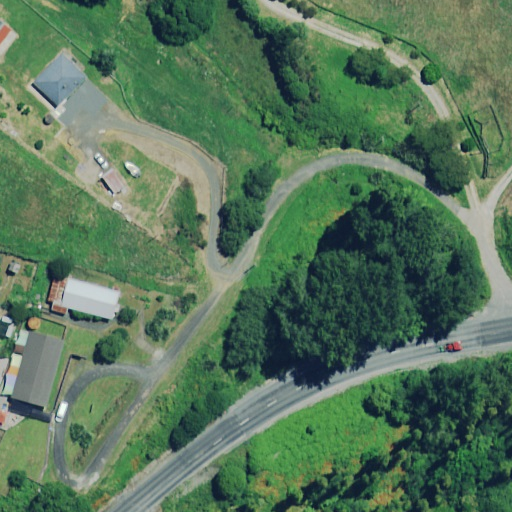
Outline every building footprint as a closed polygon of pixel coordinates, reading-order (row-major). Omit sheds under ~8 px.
[(64,55),(34,84),(56,107),(86,78),(64,55)] [(115,167),(101,178),(116,198),(130,187),(115,167)] [(124,291),(61,272),(52,300),(116,320),(124,291)] [(8,329),(0,326),(0,337),(5,339),(8,329)] [(72,339),(33,327),(12,399),(50,411),(72,339)]
